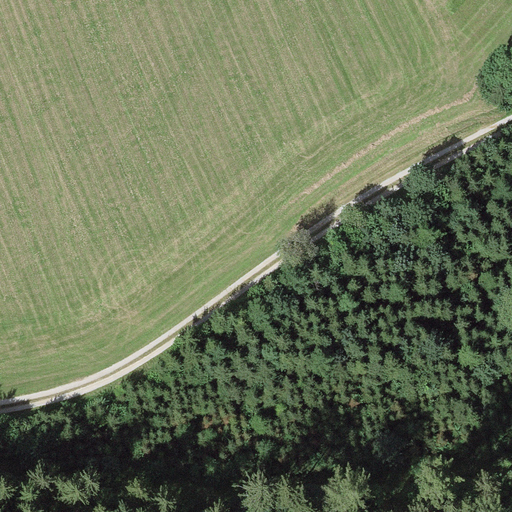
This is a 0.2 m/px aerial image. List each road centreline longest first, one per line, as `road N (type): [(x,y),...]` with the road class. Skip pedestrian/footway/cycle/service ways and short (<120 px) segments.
road 1 (track): [(0,405),(54,396),(176,334),(333,217),(511,123)]
road 2 (track): [(0,465),(256,489),(511,470)]
